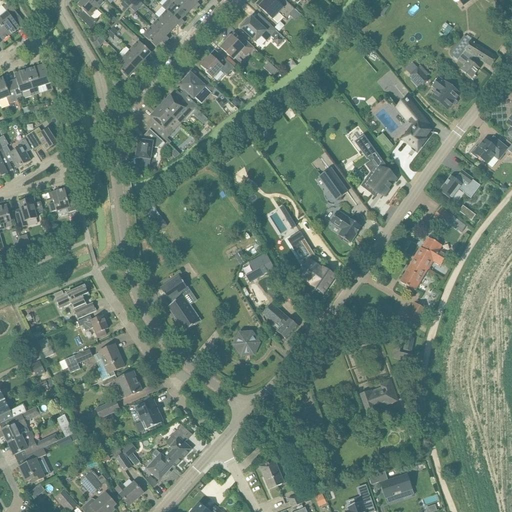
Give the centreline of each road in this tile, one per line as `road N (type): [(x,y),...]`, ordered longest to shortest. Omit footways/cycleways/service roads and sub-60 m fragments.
road 1 (tertiary): [(249,411),(330,317),(511,59)]
road 2 (track): [(453,511),(423,379),(443,301),(474,241),(511,197)]
road 3 (unclassified): [(189,367),(152,324),(130,274),(115,161),(123,119)]
road 4 (unclassified): [(123,119),(231,0)]
road 5 (residential): [(95,272),(171,388)]
road 6 (residential): [(123,119),(106,107),(60,0)]
